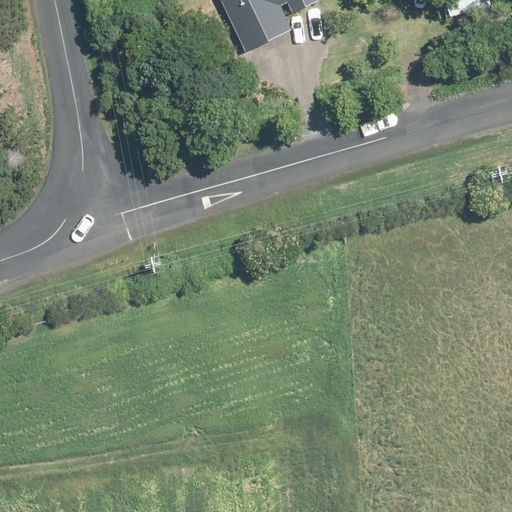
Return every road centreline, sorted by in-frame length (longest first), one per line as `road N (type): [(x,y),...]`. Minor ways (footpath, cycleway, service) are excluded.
road 1 (unclassified): [(77,208),(121,214),(511,101)]
road 2 (unclassified): [(77,208),(81,134),(55,0)]
